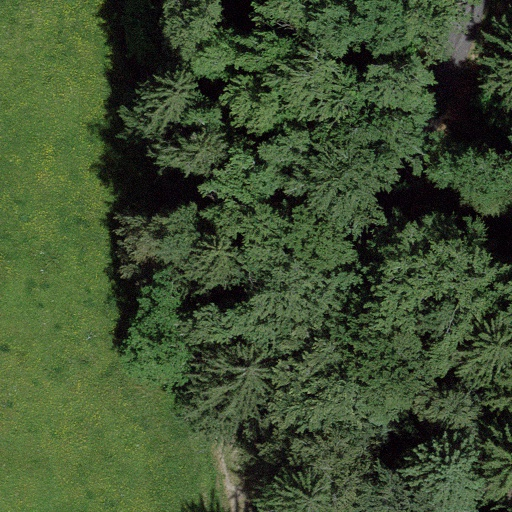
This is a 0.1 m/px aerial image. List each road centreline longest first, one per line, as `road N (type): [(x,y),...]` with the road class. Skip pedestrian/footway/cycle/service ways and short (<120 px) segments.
road 1 (unclassified): [(272,511),(484,0)]
road 2 (track): [(254,511),(136,0)]
